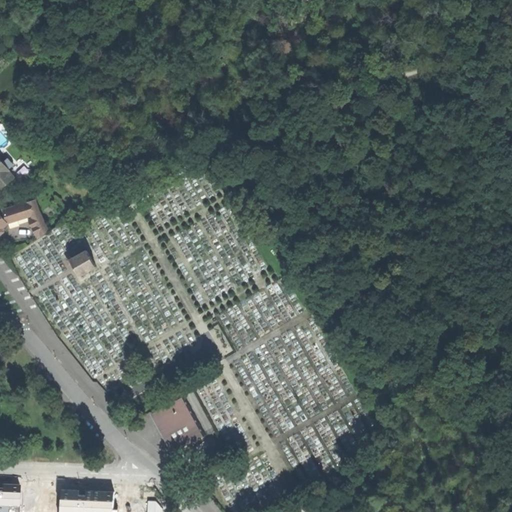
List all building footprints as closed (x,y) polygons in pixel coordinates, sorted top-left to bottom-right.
[(0,189),(0,190),(15,178),(0,160),(0,189)] [(40,232),(41,235),(48,230),(36,200),(25,203),(32,215),(33,219),(29,220),(35,234),(40,232)] [(0,210),(0,214),(7,222),(32,215),(25,203),(0,210)] [(82,274),(96,266),(86,248),(71,256),(71,255),(68,257),(69,257),(68,258),(70,262),(71,262),(80,278),(83,276),(82,274)] [(172,450),(205,434),(204,431),(201,433),(198,427),(201,426),(199,422),(196,424),(193,418),(196,417),(194,413),(191,415),(188,409),(191,408),(189,404),(186,406),(184,401),(186,400),(185,397),(170,404),(173,410),(156,419),(172,450)] [(153,413),(156,419),(173,410),(170,404),(153,413)] [(44,484),(29,484),(29,501),(44,502),(44,484)] [(109,491),(91,490),(90,509),(122,511),(123,492),(109,491)] [(0,511),(15,511),(15,495),(6,495),(0,495),(0,511)]
